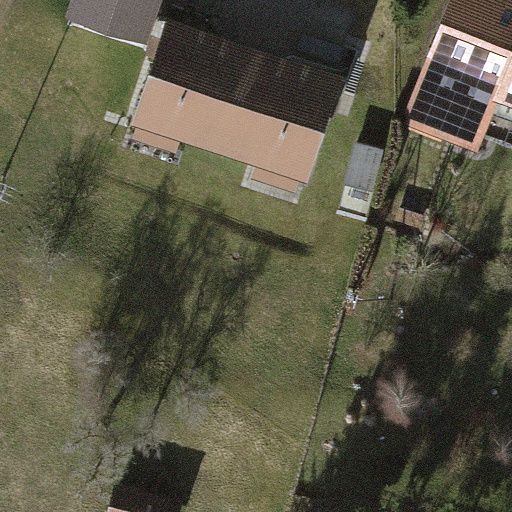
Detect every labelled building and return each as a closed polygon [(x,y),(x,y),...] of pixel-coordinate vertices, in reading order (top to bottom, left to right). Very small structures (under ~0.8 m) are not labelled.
[(511,0),(445,0),(399,138),(474,164),(491,113),(511,119),(511,0)] [(335,83),(152,18),(114,126),(127,130),(119,151),(169,168),(176,147),(252,174),(246,191),(291,207),(335,83)] [(378,158),(350,153),(341,193),(369,199),(378,158)] [(422,220),(398,216),(396,232),(419,236),(422,220)] [(175,511),(176,511),(110,492),(104,511),(175,511)]
